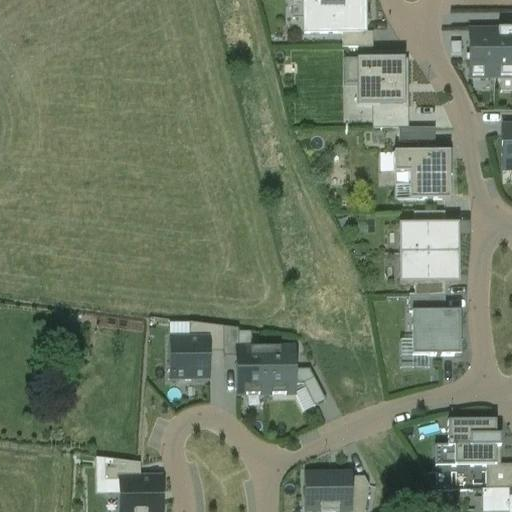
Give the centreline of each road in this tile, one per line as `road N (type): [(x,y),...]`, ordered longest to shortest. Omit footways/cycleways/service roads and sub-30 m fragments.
road 1 (residential): [(489,384),(346,432),(274,472)]
road 2 (residential): [(493,235),(471,146),(424,41)]
road 3 (residential): [(274,472),(226,425),(210,417),(181,424),(169,449),(183,511)]
road 4 (residential): [(493,235),(479,279),(489,384)]
